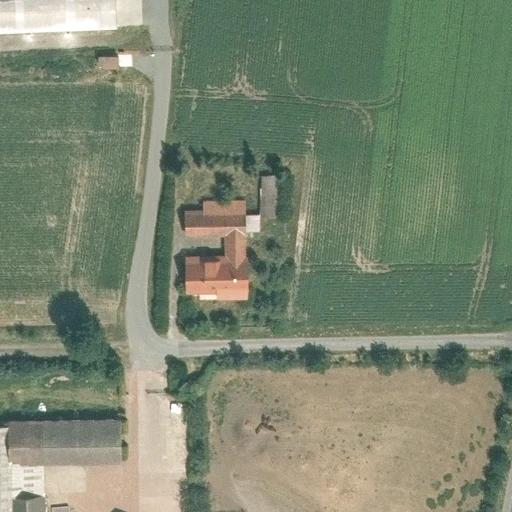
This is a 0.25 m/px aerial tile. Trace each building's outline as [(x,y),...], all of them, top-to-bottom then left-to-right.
[(101,0),(0,0),(0,27),(103,23),(101,0)] [(261,215),(275,216),(276,174),(262,174),(261,215)] [(237,196),(173,195),(170,292),(234,293),(237,196)] [(0,402),(21,402),(21,385),(0,384),(0,402)] [(52,511),(52,461),(127,459),(127,417),(0,419),(0,511),(52,511)]
